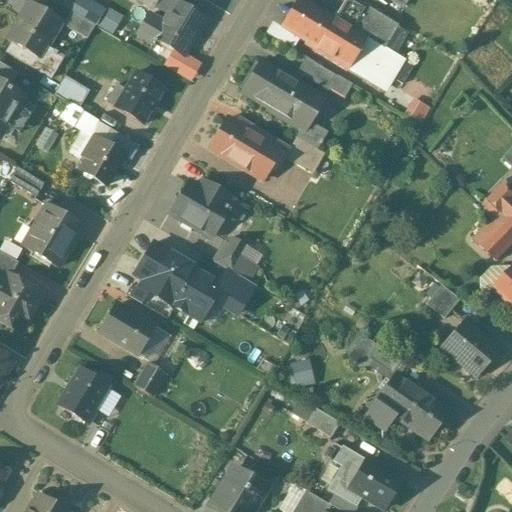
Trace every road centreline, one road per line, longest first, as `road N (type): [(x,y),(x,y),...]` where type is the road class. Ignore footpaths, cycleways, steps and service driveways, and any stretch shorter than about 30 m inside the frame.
road 1 (residential): [(256,0),(15,400),(19,435),(158,511)]
road 2 (residential): [(511,386),(423,511)]
